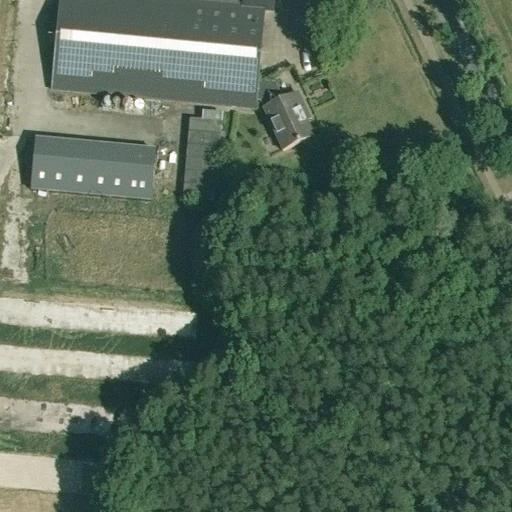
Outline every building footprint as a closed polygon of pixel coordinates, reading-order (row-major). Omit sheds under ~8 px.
[(257,83),(263,9),(272,10),(272,0),(242,0),(243,2),(221,0),(61,0),(54,90),(255,108),(256,92),(265,109),(285,150),(316,136),(304,110),(309,108),(301,92),(284,100),(274,84),(257,83)] [(223,124),(197,127),(199,140),(224,136),(223,124)] [(52,197),(159,201),(161,157),(53,154),(52,197)] [(411,179),(406,165),(390,171),(395,185),(411,179)] [(485,272),(488,276),(499,271),(497,267),(485,272)]
